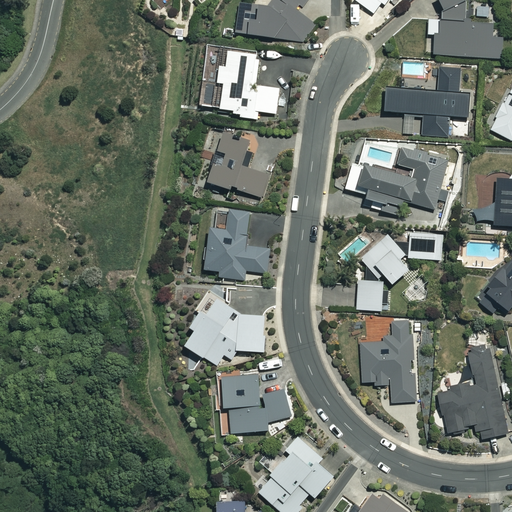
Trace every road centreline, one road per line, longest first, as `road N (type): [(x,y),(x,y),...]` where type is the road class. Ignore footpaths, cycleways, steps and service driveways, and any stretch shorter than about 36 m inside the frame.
road 1 (residential): [(344,63),(321,106),(298,267),(296,320),(314,379),(340,418),(406,467),(478,479),(511,473)]
road 2 (residential): [(54,0),(33,71),(0,110)]
